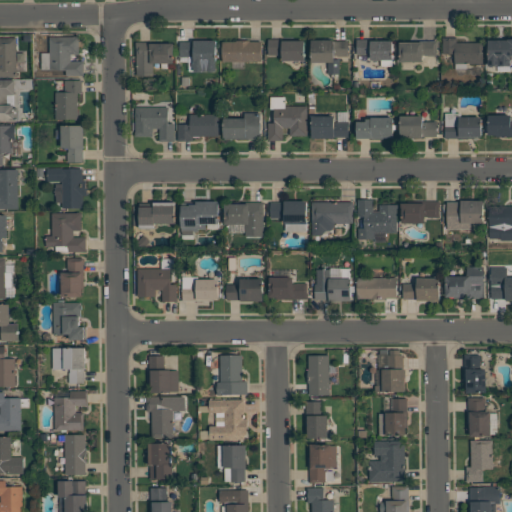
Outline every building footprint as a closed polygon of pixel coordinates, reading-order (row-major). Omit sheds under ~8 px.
[(84,61),(84,75),(67,76),(66,70),(50,70),(50,54),(50,36),(79,36),(79,54),(71,54),(71,61),(84,61)] [(483,42),(483,64),(455,64),(455,53),(443,53),(443,37),(457,37),(457,42),(483,42)] [(0,38),(16,38),(16,78),(0,77),(0,38)] [(357,54),(357,38),(386,38),(386,40),(393,40),(393,60),(371,60),(371,54),(357,54)] [(305,40),(305,60),(282,60),(282,54),(279,54),(279,55),(269,55),(269,39),(295,39),(295,40),(305,40)] [(348,39),(348,56),(334,56),(334,59),(340,59),(340,74),(328,74),(328,62),(312,62),(312,39),(348,39)] [(511,59),(511,66),(489,66),(489,59),(488,59),(488,39),(508,39),(511,39),(511,59)] [(217,40),(217,61),(217,71),(215,71),(214,72),(211,72),(210,71),(202,71),(201,72),(198,72),(197,71),(194,71),(194,67),(193,67),(193,63),(194,63),(194,59),(180,59),(180,41),(194,41),(194,40),(217,40)] [(223,61),(223,41),(236,41),(236,40),(250,40),(250,41),(262,41),(262,61),(223,61)] [(400,42),(405,42),(405,40),(437,40),(437,55),(423,55),(423,62),(400,62),(400,42)] [(174,43),(174,63),(153,63),(153,75),(137,75),(137,48),(136,48),(136,42),(169,42),(169,43),(174,43)] [(0,80),(14,80),(14,96),(6,96),(6,105),(0,105),(0,80)] [(56,119),(56,92),(65,92),(65,80),(82,80),(82,93),(78,93),(78,119),(56,119)] [(267,123),(274,123),(274,109),(270,109),(270,96),(285,96),(285,106),(307,106),(307,136),(290,136),(290,128),(283,128),(283,140),(267,141),(267,123)] [(0,106),(18,106),(18,122),(0,122),(0,106)] [(175,123),(175,141),(160,141),(160,128),(153,128),(153,136),(135,136),(135,107),(169,107),(169,123),(175,123)] [(224,139),(224,118),(244,118),(244,112),(260,112),(260,139),(224,139)] [(445,138),(445,113),(461,113),(461,117),(482,117),(482,137),(475,137),(475,138),(445,138)] [(178,141),(178,124),(190,124),(190,114),(219,114),(219,136),(193,136),(193,141),(178,141)] [(400,138),(401,115),(423,115),(423,121),(437,121),(437,137),(423,137),(423,138),(400,138)] [(489,134),(489,115),(511,115),(511,120),(511,136),(495,136),(495,134),(489,134)] [(349,136),(335,136),(335,138),(312,138),(312,116),(335,116),(335,121),(349,121),(349,136)] [(394,137),(387,137),(387,139),(372,139),(372,138),(357,138),(357,121),(366,121),(366,119),(371,119),(371,117),(394,117),(394,137)] [(0,125),(14,125),(15,140),(11,141),(11,154),(3,154),(3,167),(0,167),(0,125)] [(68,148),(62,148),(62,125),(84,125),(84,148),(83,148),(83,162),(68,162),(68,148)] [(47,167),(62,167),(62,168),(83,168),(83,179),(86,179),(86,188),(88,188),(88,195),(83,195),(83,208),(63,208),(62,181),(47,181),(47,167)] [(0,169),(17,169),(18,210),(0,210),(0,169)] [(358,239),(358,228),(364,228),(364,216),(358,216),(358,199),(373,199),(373,211),(379,211),(379,204),(397,204),(397,233),(387,233),(387,232),(375,232),(375,239),(358,239)] [(484,223),(462,223),(462,218),(448,218),(448,201),(461,201),(461,200),(484,200),(484,223)] [(219,224),(206,224),(206,229),(199,229),(199,231),(194,231),(194,234),(183,234),(183,231),(182,231),(182,203),(196,203),(196,201),(219,201),(219,224)] [(307,201),(307,223),(307,232),(285,232),(285,217),(282,217),(282,218),(271,218),(271,202),(284,202),(284,201),(307,201)] [(353,223),(335,223),(335,227),(331,230),(325,230),(325,234),(312,234),(312,202),(353,201),(353,223)] [(402,223),(402,203),(410,203),(410,201),(440,201),(440,207),(439,207),(439,218),(428,218),(428,217),(425,216),(425,223),(402,223)] [(140,203),(154,203),(154,202),(175,202),(175,223),(155,223),(155,228),(140,228),(140,203)] [(264,236),(245,236),(245,224),(225,224),(225,203),(233,203),(233,202),(264,202),(264,236)] [(511,228),(489,228),(490,206),(511,206),(511,228)] [(82,212),(82,230),(74,230),(74,237),(87,237),(87,252),(69,252),(69,246),(46,246),(46,235),(52,235),(52,213),(77,213),(77,212),(82,212)] [(8,215),(0,215),(0,251),(3,252),(3,238),(9,238),(8,215)] [(6,258),(0,257),(0,296),(6,297),(7,287),(13,288),(14,265),(6,265),(6,258)] [(62,297),(62,272),(67,272),(67,258),(84,258),(84,278),(83,278),(83,297),(62,297)] [(446,276),(467,276),(467,266),(484,266),(484,298),(470,298),(470,296),(462,296),(462,298),(446,298),(446,276)] [(491,299),(491,280),(490,280),(490,274),(491,274),(491,267),(508,267),(508,277),(511,277),(511,300),(506,300),(506,299),(491,299)] [(138,268),(171,268),(171,284),(177,284),(177,301),(163,301),(163,289),(155,289),(155,296),(138,296),(138,293),(138,268)] [(331,278),(351,278),(351,268),(331,268),(331,278)] [(315,299),(315,291),(317,291),(317,269),(330,269),(330,278),(352,278),(352,301),(329,301),(329,299),(315,299)] [(219,299),(198,299),(198,301),(183,301),(183,276),(198,276),(198,279),(219,279),(219,299)] [(307,299),(276,299),(276,298),(269,298),(269,291),(270,291),(270,277),(294,277),(294,283),(307,283),(307,299)] [(397,277),(397,298),(385,298),(385,299),(372,299),(372,298),(357,298),(357,277),(397,277)] [(264,301),(241,301),(241,299),(227,299),(227,284),(237,284),(237,285),(241,285),(241,278),(264,278),(264,301)] [(440,300),(438,300),(437,301),(434,301),(434,300),(418,300),(418,299),(403,299),(403,283),(414,283),(414,284),(416,284),(416,283),(417,283),(417,278),(440,278),(440,300)] [(80,312),(80,322),(80,323),(80,324),(80,325),(80,326),(85,326),(85,329),(86,329),(87,339),(85,339),(85,340),(70,340),(70,335),(54,335),(54,302),(81,302),(81,304),(82,305),(82,309),(80,312)] [(0,305),(9,305),(9,325),(18,325),(19,342),(0,342),(0,305)] [(0,347),(4,347),(4,359),(14,359),(15,387),(0,387),(0,347)] [(53,348),(86,347),(86,369),(85,369),(85,383),(70,383),(70,369),(53,369),(53,348)] [(382,369),(383,385),(375,385),(375,392),(405,391),(405,369),(404,369),(403,354),(400,354),(400,350),(390,350),(390,355),(388,355),(389,369),(382,369)] [(487,392),(486,369),(481,369),(481,354),(465,354),(465,392),(466,392),(466,393),(471,393),(471,392),(487,392)] [(150,392),(149,355),(165,355),(165,370),(171,369),(171,370),(179,370),(179,392),(150,392)] [(221,355),(242,355),(243,381),(247,381),(248,394),(225,394),(225,395),(217,395),(217,382),(220,382),(220,381),(221,381),(221,355)] [(330,394),(329,355),(309,355),(309,371),(308,371),(308,383),(309,383),(309,395),(330,394)] [(88,390),(88,406),(76,406),(76,412),(84,412),(84,430),(69,431),(69,430),(55,430),(55,397),(71,397),(70,390),(88,390)] [(0,392),(4,392),(4,398),(21,398),(21,431),(0,431),(0,392)] [(186,396),(186,411),(174,411),(174,438),(152,438),(152,411),(147,411),(147,396),(163,396),(186,396)] [(470,436),(470,428),(468,428),(468,397),(485,397),(485,411),(491,411),(491,436),(470,436)] [(386,412),(386,435),(406,435),(406,425),(408,425),(407,398),(393,398),(393,412),(386,412)] [(209,400),(244,399),(245,418),(248,418),(248,423),(247,423),(247,435),(245,435),(245,439),(210,440),(210,425),(225,425),(225,412),(209,413),(209,400)] [(306,401),(321,401),(321,415),(328,415),(328,438),(307,438),(306,401)] [(86,434),(86,448),(87,448),(87,462),(86,462),(86,474),(66,474),(66,434),(86,434)] [(0,438),(11,438),(11,457),(23,457),(23,474),(0,474),(0,438)] [(406,482),(405,440),(375,440),(375,455),(380,455),(380,460),(369,460),(369,481),(395,481),(395,482),(406,482)] [(493,440),(471,440),(471,466),(466,466),(466,481),(483,481),(483,469),(493,469),(493,440)] [(149,443),(170,443),(170,463),(174,463),(174,478),(150,478),(150,465),(149,465),(149,443)] [(311,444),(331,444),(331,445),(337,445),(337,466),(332,466),(332,468),(325,468),(325,471),(334,471),(334,483),(310,483),(309,451),(311,451),(311,444)] [(224,445),(246,445),(247,467),(246,468),(246,482),(231,482),(231,468),(224,468),(224,445)] [(88,511),(60,511),(60,497),(59,497),(59,480),(86,480),(86,495),(88,495),(88,511)] [(0,511),(0,481),(5,481),(5,487),(22,487),(22,511),(0,511)] [(408,511),(379,511),(379,501),(391,501),(391,486),(408,486),(408,511)] [(469,511),(469,487),(499,486),(499,504),(496,504),(496,511),(469,511)] [(151,511),(151,487),(167,487),(167,501),(173,501),(173,511),(151,511)] [(307,488),(323,488),(323,499),(333,499),(333,511),(311,511),(311,503),(307,503),(307,488)] [(248,490),(248,511),(218,511),(218,490),(248,490)]
